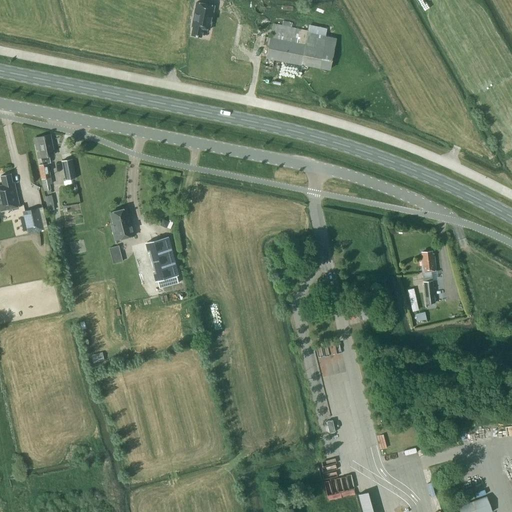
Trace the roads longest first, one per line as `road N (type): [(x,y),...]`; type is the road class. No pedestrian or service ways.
road 1 (primary): [(511,216),(318,137),(0,70)]
road 2 (unclassified): [(0,50),(326,119),(511,194)]
road 3 (unclassified): [(0,103),(346,174),(453,220)]
